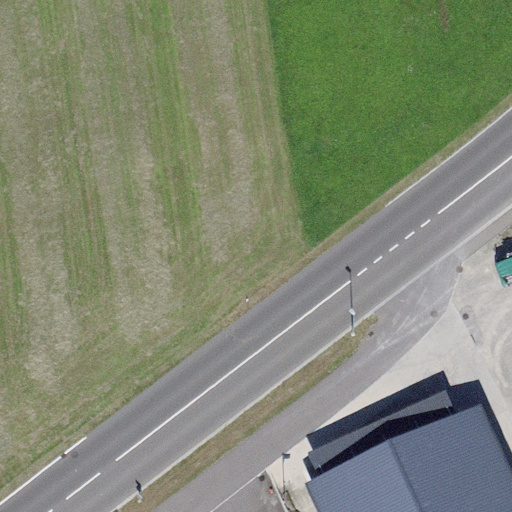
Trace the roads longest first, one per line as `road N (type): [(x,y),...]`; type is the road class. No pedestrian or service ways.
road 1 (tertiary): [(511,159),(53,511)]
road 2 (track): [(185,511),(363,370),(417,313),(426,280),(421,229)]
